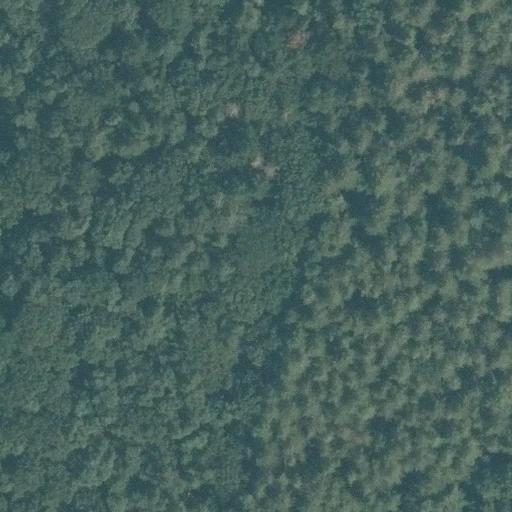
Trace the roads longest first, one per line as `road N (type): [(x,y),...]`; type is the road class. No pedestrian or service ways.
road 1 (track): [(327,0),(197,511)]
road 2 (track): [(511,116),(253,251)]
road 3 (track): [(0,393),(60,511)]
